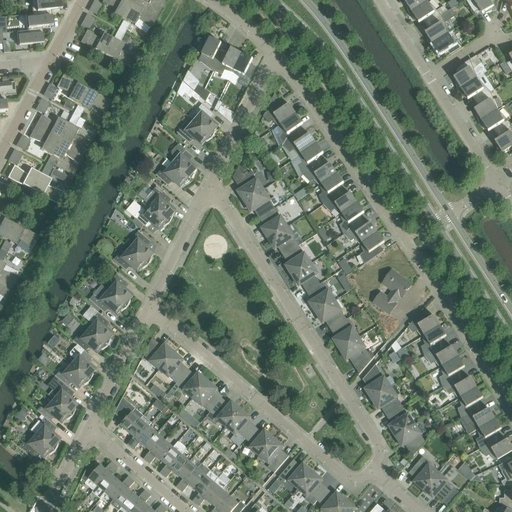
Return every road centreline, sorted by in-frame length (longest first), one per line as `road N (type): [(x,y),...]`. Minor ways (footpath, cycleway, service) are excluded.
road 1 (residential): [(511,415),(308,93),(275,54)]
road 2 (residential): [(371,472),(379,449),(210,185)]
road 3 (residential): [(371,472),(345,476),(149,307)]
road 4 (tertiary): [(271,0),(343,79),(434,224)]
road 5 (tertiary): [(449,215),(357,70),(301,0)]
road 6 (residential): [(210,185),(275,54)]
road 7 (tertiary): [(434,224),(511,344)]
road 8 (residential): [(149,307),(210,185)]
road 9 (residential): [(89,425),(149,307)]
road 10 (residential): [(187,511),(89,425)]
road 11 (residential): [(496,183),(429,79)]
